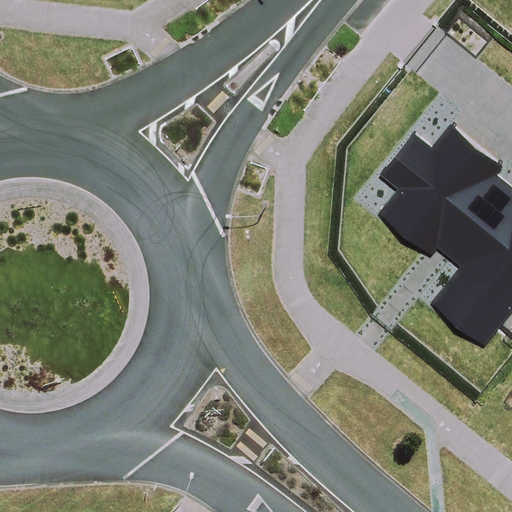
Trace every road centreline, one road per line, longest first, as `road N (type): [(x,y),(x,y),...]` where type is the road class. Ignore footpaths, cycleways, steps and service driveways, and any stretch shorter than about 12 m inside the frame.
road 1 (tertiary): [(146,168),(181,211),(200,264),(200,319),(173,386)]
road 2 (residential): [(146,168),(314,0)]
road 3 (tertiary): [(173,386),(148,416),(101,446),(47,460),(0,455)]
road 4 (tertiary): [(173,386),(321,511)]
road 5 (tertiary): [(0,130),(46,125),(99,138),(146,168)]
